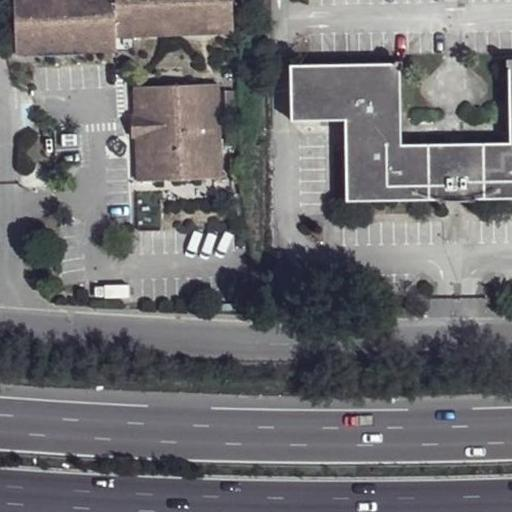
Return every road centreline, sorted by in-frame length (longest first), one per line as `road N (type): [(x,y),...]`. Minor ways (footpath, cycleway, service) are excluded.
road 1 (motorway): [(511,435),(225,437),(0,424)]
road 2 (motorway): [(0,493),(230,505),(511,505)]
road 3 (tertiary): [(260,338),(0,325)]
road 4 (unclassified): [(511,336),(260,338)]
